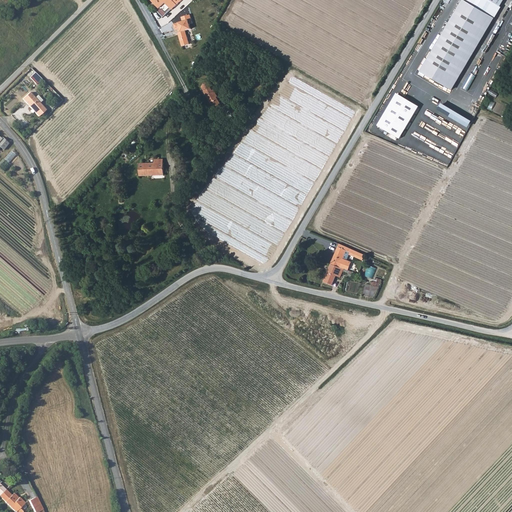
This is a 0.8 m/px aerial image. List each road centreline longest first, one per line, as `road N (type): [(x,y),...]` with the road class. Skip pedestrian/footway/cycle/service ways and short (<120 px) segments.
road 1 (unclassified): [(272,274),(437,0)]
road 2 (unclassified): [(511,327),(483,331),(283,284),(272,274)]
road 3 (tertiary): [(0,122),(34,173),(78,333)]
road 4 (unclassified): [(78,333),(120,321),(202,271),(272,274)]
road 5 (tertiary): [(78,333),(126,511)]
road 6 (residential): [(0,453),(18,383),(49,338)]
road 7 (unclassified): [(0,88),(89,0)]
